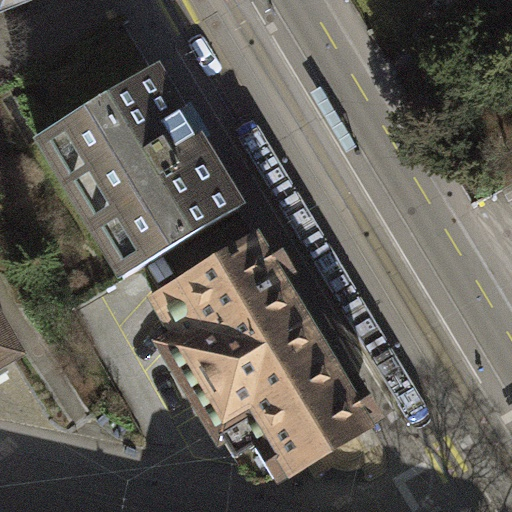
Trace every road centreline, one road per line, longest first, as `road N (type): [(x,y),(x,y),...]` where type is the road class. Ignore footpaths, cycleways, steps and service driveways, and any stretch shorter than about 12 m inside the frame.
road 1 (tertiary): [(181,0),(421,412),(499,511)]
road 2 (tertiary): [(511,355),(293,0)]
